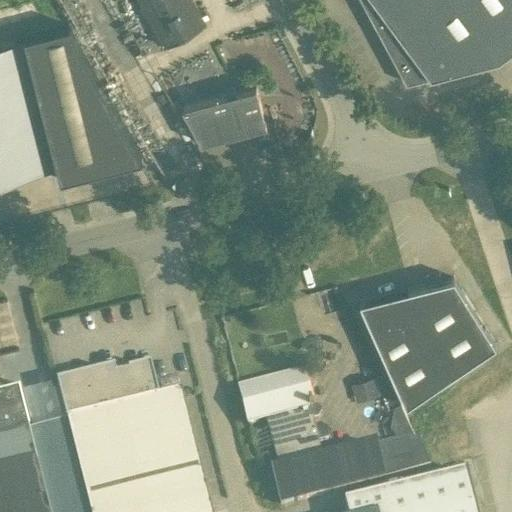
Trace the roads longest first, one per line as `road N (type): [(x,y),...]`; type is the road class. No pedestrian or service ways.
road 1 (unclassified): [(0,265),(376,167)]
road 2 (unclassified): [(376,167),(286,0)]
road 3 (unclassified): [(511,133),(376,167)]
